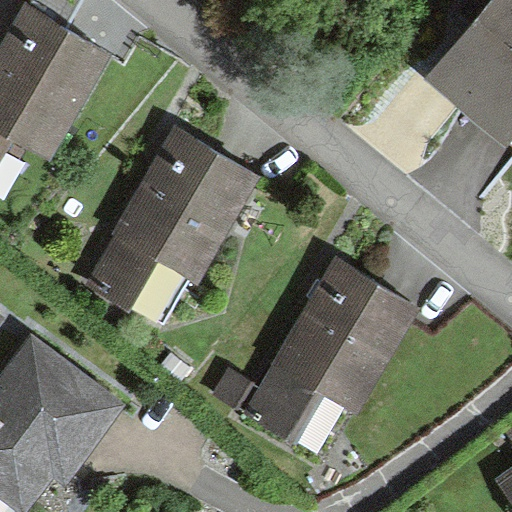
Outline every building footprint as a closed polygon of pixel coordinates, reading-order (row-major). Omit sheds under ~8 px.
[(511,0),(509,0),(449,86),(511,130),(511,0)] [(110,71),(29,24),(0,73),(0,167),(15,141),(55,164),(110,71)] [(253,185),(173,141),(95,286),(140,311),(162,271),(196,290),(253,185)] [(415,318),(337,273),(256,416),(299,440),(322,399),(358,419),(415,318)] [(119,419),(30,353),(0,394),(0,501),(14,511),(28,511),(59,470),(74,481),(119,419)]
